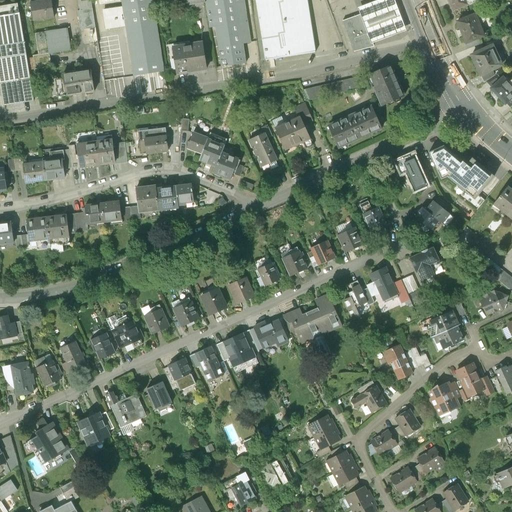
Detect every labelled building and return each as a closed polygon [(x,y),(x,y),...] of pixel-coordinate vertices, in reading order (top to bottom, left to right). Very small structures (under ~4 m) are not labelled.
[(51,0),(48,0),(30,3),(33,21),(54,17),(51,0)] [(91,0),(79,0),(81,11),(78,11),(81,30),(85,29),(87,43),(98,41),(91,0)] [(122,0),(123,7),(127,27),(134,76),(164,71),(153,2),(152,0),(122,0)] [(251,43),(244,0),(204,0),(205,3),(206,3),(210,29),(216,28),(221,67),(246,64),(243,44),(251,43)] [(256,0),(266,60),(274,59),(315,53),(306,0),(256,0)] [(379,0),(358,8),(371,44),(397,34),(406,31),(394,0),(379,0)] [(448,0),(453,11),(468,5),(479,0),(448,0)] [(479,0),(468,5),(471,10),(482,6),(479,0)] [(170,11),(166,3),(160,7),(164,14),(170,11)] [(0,7),(0,16),(19,13),(18,5),(0,7)] [(127,27),(123,7),(104,10),(106,20),(104,20),(106,30),(127,27)] [(482,12),(475,15),(480,26),(481,26),(486,20),(482,12)] [(19,13),(0,16),(0,85),(3,106),(13,104),(14,106),(16,107),(19,107),(22,106),(24,104),(24,103),(34,101),(19,13)] [(354,52),(373,47),(371,42),(372,41),(371,38),(369,37),(361,14),(342,21),(354,52)] [(475,15),(457,22),(466,43),(480,38),(484,36),(480,26),(475,15)] [(68,29),(35,34),(38,55),(38,56),(49,54),(71,51),(68,29)] [(482,44),(480,38),(466,43),(465,44),(467,49),(482,44)] [(202,43),(167,49),(171,75),(206,70),(202,43)] [(492,45),(471,55),(481,75),(492,70),(502,65),(496,54),(492,45)] [(502,51),(496,54),(502,65),(503,64),(505,63),(505,61),(506,60),(506,58),(505,57),(502,51)] [(51,67),(49,54),(38,56),(38,55),(32,56),(35,70),(51,67)] [(382,106),(403,97),(390,66),(369,75),(372,83),(382,106)] [(92,70),(63,74),(66,96),(95,91),(92,70)] [(492,70),(481,75),(481,76),(480,76),(484,83),(485,82),(495,76),(492,70)] [(495,76),(485,82),(491,88),(501,79),(497,74),(495,76)] [(503,77),(501,79),(491,88),(491,89),(505,104),(506,104),(510,108),(511,105),(511,79),(510,81),(506,76),(504,78),(503,77)] [(359,77),(304,91),(308,101),(361,88),(359,77)] [(294,108),(299,118),(300,118),(304,125),(312,121),(304,103),(294,108)] [(328,127),(338,148),(382,129),(372,107),(360,112),(328,127)] [(278,126),(286,124),(284,117),(276,119),(278,126)] [(299,118),(276,129),(285,150),(303,142),(306,149),(313,146),(304,125),(300,118),(299,118)] [(261,128),(264,133),(267,139),(272,136),(267,125),(261,128)] [(153,128),(137,130),(141,155),(177,150),(180,132),(166,133),(166,129),(153,130),(153,128)] [(202,134),(194,131),(190,141),(188,141),(187,148),(202,154),(208,139),(201,136),(202,134)] [(210,133),(208,139),(202,154),(199,160),(216,167),(214,173),(222,153),(225,145),(227,139),(210,133)] [(264,133),(249,140),(261,168),(268,164),(271,170),(278,167),(275,161),(276,161),(273,152),(267,140),(267,139),(264,133)] [(108,141),(97,143),(99,164),(115,162),(114,151),(112,136),(108,136),(108,141)] [(79,167),(99,164),(97,143),(86,144),(86,141),(76,143),(79,167)] [(119,150),(114,151),(115,162),(116,164),(127,163),(125,143),(118,143),(119,150)] [(444,146),(428,153),(441,180),(447,177),(474,200),(482,191),(494,176),(472,158),(467,165),(444,146)] [(50,158),(42,159),(45,180),(65,178),(64,169),(65,169),(63,150),(49,152),(50,158)] [(222,153),(214,173),(230,180),(234,172),(235,173),(238,165),(240,160),(222,153)] [(414,192),(427,186),(428,186),(421,171),(420,169),(418,163),(414,164),(413,162),(411,158),(410,155),(395,161),(401,175),(406,172),(414,192)] [(29,164),(23,165),(25,184),(35,183),(35,181),(45,180),(42,159),(29,161),(29,164)] [(235,173),(234,175),(240,177),(243,167),(238,165),(235,173)] [(427,169),(421,171),(428,186),(427,186),(428,188),(434,185),(427,169)] [(243,181),(241,186),(251,191),(254,186),(243,181)] [(191,202),(189,184),(181,185),(174,186),(176,207),(183,206),(182,203),(191,202)] [(137,213),(156,210),(153,189),(153,186),(133,188),(136,209),(136,213),(137,213)] [(176,207),(174,186),(153,189),(156,210),(176,208),(176,207)] [(511,191),(507,187),(493,205),(511,219),(511,191)] [(439,198),(435,203),(445,210),(448,205),(439,198)] [(118,211),(117,201),(98,203),(101,223),(119,221),(118,211)] [(359,205),(363,215),(371,211),(367,201),(359,205)] [(434,202),(426,211),(438,221),(442,223),(449,214),(445,210),(435,203),(434,202)] [(85,225),(101,223),(98,203),(80,205),(81,216),(83,226),(83,229),(86,228),(85,225)] [(363,215),(362,215),(369,231),(385,225),(378,208),(371,211),(363,215)] [(423,208),(415,217),(431,230),(438,221),(426,211),(423,208)] [(136,209),(118,211),(119,221),(120,224),(139,222),(137,213),(136,213),(136,209)] [(83,226),(81,216),(69,218),(70,230),(75,230),(83,229),(83,226)] [(75,230),(70,230),(69,218),(69,217),(48,220),(51,240),(76,237),(75,230)] [(415,217),(412,222),(424,232),(431,230),(415,217)] [(28,243),(51,240),(48,220),(26,222),(28,237),(28,243)] [(12,223),(0,224),(0,245),(14,244),(14,239),(12,223)] [(354,229),(337,237),(345,254),(362,246),(354,229)] [(28,237),(20,238),(21,250),(29,249),(28,243),(28,237)] [(310,247),(318,265),(335,257),(327,240),(310,247)] [(479,251),(470,244),(463,252),(472,260),(479,251)] [(433,247),(409,257),(416,272),(418,272),(422,280),(435,275),(431,266),(440,262),(433,247)] [(299,250),(282,258),(290,276),(307,268),(299,250)] [(511,277),(483,255),(476,263),(511,292),(511,277)] [(271,263),(258,269),(265,286),(279,279),(271,263)] [(385,268),(372,274),(375,282),(380,293),(384,303),(398,297),(392,284),(385,268)] [(245,275),(228,282),(236,301),(253,294),(245,275)] [(407,282),(411,292),(421,287),(417,278),(407,282)] [(401,280),(392,284),(398,297),(401,304),(410,300),(401,280)] [(355,308),(367,303),(362,291),(357,281),(345,286),(350,297),(344,300),(353,320),(360,317),(355,308)] [(375,282),(367,285),(368,288),(372,297),(380,293),(375,282)] [(216,287),(199,295),(209,315),(225,307),(216,287)] [(372,297),(368,288),(362,291),(367,303),(368,306),(374,303),(372,297)] [(495,290),(479,297),(487,315),(503,309),(506,297),(505,293),(495,290)] [(342,327),(328,295),(318,299),(322,307),(302,315),(300,309),(283,316),(290,332),(295,330),(302,344),(342,327)] [(172,309),(181,327),(197,319),(189,301),(172,309)] [(459,301),(454,303),(460,316),(465,313),(459,301)] [(160,310),(144,317),(152,335),(168,328),(160,310)] [(452,313),(429,323),(432,329),(438,326),(441,335),(458,328),(452,313)] [(21,322),(15,322),(11,322),(9,314),(0,316),(0,338),(0,339),(18,335),(19,340),(24,339),(21,322)] [(142,344),(140,340),(141,340),(132,320),(112,329),(121,349),(132,344),(134,348),(142,344)] [(264,322),(254,327),(264,348),(276,343),(278,346),(288,342),(278,321),(266,326),(264,322)] [(464,342),(458,328),(441,335),(433,338),(436,346),(441,344),(444,350),(464,342)] [(250,330),(243,334),(250,349),(251,349),(254,355),(255,355),(260,353),(250,330)] [(106,333),(90,340),(98,360),(114,353),(106,333)] [(223,341),(224,342),(231,358),(230,358),(230,359),(236,372),(258,363),(255,355),(254,355),(251,349),(250,349),(243,334),(242,333),(223,341)] [(77,340),(61,348),(67,362),(71,370),(87,362),(77,340)] [(231,358),(224,342),(217,345),(224,361),(230,359),(230,358),(231,358)] [(201,366),(209,382),(224,375),(211,347),(196,353),(201,366)] [(391,365),(399,381),(413,375),(411,371),(404,355),(400,347),(383,354),(388,366),(391,365)] [(410,352),(404,355),(411,371),(423,365),(425,368),(430,366),(426,355),(420,358),(415,347),(409,350),(410,352)] [(195,368),(201,366),(196,353),(190,356),(195,368)] [(185,359),(169,366),(170,367),(179,387),(181,390),(196,383),(185,359)] [(53,360),(37,368),(45,386),(62,379),(60,375),(55,364),(53,360)] [(64,374),(60,365),(58,362),(55,364),(60,375),(64,374)] [(72,372),(71,370),(67,362),(60,365),(64,374),(64,375),(72,372)] [(223,362),(220,363),(226,376),(229,374),(223,362)] [(28,363),(10,366),(15,396),(33,393),(28,363)] [(477,393),(483,390),(484,389),(480,379),(479,379),(480,377),(478,372),(476,372),(473,364),(456,371),(464,388),(468,397),(469,396),(470,396),(472,396),(477,394),(477,393)] [(506,366),(495,371),(506,395),(511,392),(511,364),(506,368),(506,366)] [(170,367),(164,369),(173,390),(179,387),(170,367)] [(487,376),(480,379),(484,389),(483,390),(486,396),(495,392),(487,376)] [(162,381),(147,388),(156,409),(172,402),(162,381)] [(461,396),(459,391),(455,382),(449,385),(448,383),(438,387),(437,386),(429,393),(432,399),(429,400),(433,409),(436,408),(439,415),(459,406),(456,399),(461,396)] [(376,387),(352,401),(356,409),(367,403),(373,414),(387,405),(376,387)] [(464,388),(459,391),(461,396),(464,402),(470,399),(469,396),(468,397),(464,388)] [(106,395),(111,406),(118,402),(117,399),(118,398),(118,397),(118,396),(117,396),(117,395),(116,395),(115,395),(113,391),(111,392),(109,391),(108,394),(106,395)] [(118,402),(111,406),(121,427),(130,423),(146,416),(136,394),(126,399),(125,395),(119,398),(121,401),(118,402)] [(395,418),(400,426),(407,437),(421,428),(409,409),(395,418)] [(99,412),(77,422),(88,445),(110,435),(106,427),(100,414),(99,412)] [(106,412),(100,414),(106,427),(107,426),(109,430),(114,428),(106,412)] [(308,425),(315,438),(335,427),(333,422),(331,423),(327,416),(308,425)] [(60,455),(69,450),(52,423),(47,425),(44,419),(37,423),(40,430),(36,432),(38,436),(28,442),(28,443),(32,450),(42,466),(52,459),(54,461),(61,457),(60,455)] [(130,423),(121,427),(124,435),(133,431),(130,423)] [(400,426),(395,429),(402,440),(407,437),(400,426)] [(321,450),(328,447),(340,441),(336,434),(338,432),(335,427),(315,438),(321,450)] [(369,440),(378,455),(396,444),(389,433),(387,429),(369,440)] [(395,429),(389,433),(396,444),(402,440),(395,429)] [(15,453),(10,436),(0,440),(0,441),(4,450),(1,451),(4,458),(15,453)] [(247,451),(261,445),(257,436),(243,442),(247,451)] [(28,443),(24,445),(28,452),(32,450),(28,443)] [(204,447),(207,453),(213,451),(211,445),(204,447)] [(331,452),(328,447),(321,450),(316,453),(319,458),(330,453),(331,452)] [(331,452),(330,453),(333,458),(343,452),(340,447),(331,452)] [(417,459),(420,464),(426,473),(444,462),(434,448),(417,459)] [(327,461),(333,474),(354,463),(351,457),(349,458),(346,451),(343,452),(333,458),(327,461)] [(6,462),(10,471),(18,467),(15,453),(4,458),(6,462)] [(258,470),(270,492),(293,481),(281,459),(258,470)] [(340,486),(342,485),(354,478),(358,476),(355,469),(357,468),(354,463),(333,474),(339,485),(340,486)] [(420,464),(415,467),(422,478),(427,475),(426,473),(420,464)] [(390,478),(399,493),(417,482),(410,471),(407,467),(390,478)] [(415,467),(410,471),(417,482),(422,478),(415,467)] [(511,467),(497,474),(503,489),(511,484),(511,467)] [(237,498),(242,507),(256,500),(253,495),(256,493),(252,485),(249,486),(247,482),(250,481),(246,473),(237,477),(232,480),(232,479),(230,479),(228,480),(228,481),(228,482),(222,485),(226,493),(228,492),(233,489),(237,498)] [(333,474),(327,478),(332,488),(339,485),(333,474)] [(354,478),(342,485),(345,490),(357,484),(354,478)] [(0,511),(7,511),(0,501),(17,490),(10,480),(0,487),(0,511)] [(60,488),(63,494),(73,488),(76,487),(73,481),(60,488)] [(360,489),(357,484),(345,490),(348,495),(360,489)] [(469,501),(458,484),(443,493),(447,499),(455,511),(469,501)] [(345,497),(352,509),(372,499),(370,493),(368,494),(364,487),(360,489),(348,495),(345,497)] [(73,488),(63,494),(68,503),(71,502),(79,498),(73,488)] [(229,499),(237,498),(233,489),(228,492),(229,499)] [(144,505),(137,495),(131,500),(138,510),(144,505)] [(209,511),(201,496),(181,507),(183,511),(209,511)] [(345,497),(338,500),(343,511),(346,511),(352,509),(345,497)] [(372,499),(352,509),(352,511),(376,511),(373,505),(375,504),(372,499)] [(415,511),(440,511),(437,506),(433,499),(415,511)] [(447,499),(442,503),(447,511),(452,511),(455,511),(447,499)] [(68,503),(54,510),(55,511),(76,511),(71,502),(68,503)] [(447,511),(442,503),(437,506),(440,511),(447,511)]
